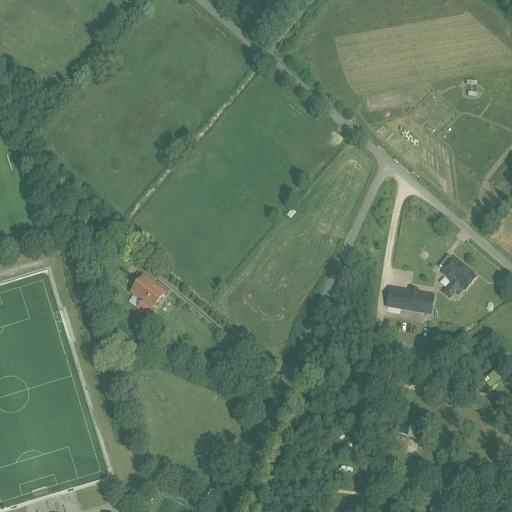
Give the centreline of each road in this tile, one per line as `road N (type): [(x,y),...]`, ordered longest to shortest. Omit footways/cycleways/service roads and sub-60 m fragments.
road 1 (unclassified): [(226,511),(387,160)]
road 2 (unclassified): [(387,160),(201,0)]
road 3 (unclassified): [(511,268),(387,160)]
road 4 (track): [(172,289),(285,383)]
